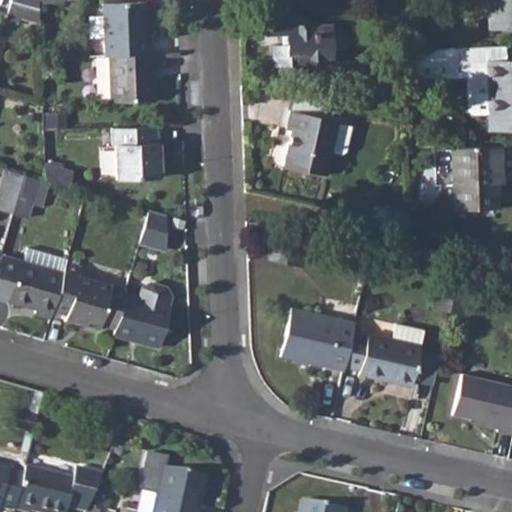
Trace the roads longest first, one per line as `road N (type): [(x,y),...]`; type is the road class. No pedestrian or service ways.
road 1 (residential): [(209,0),(222,418)]
road 2 (residential): [(264,430),(511,488)]
road 3 (residential): [(0,359),(222,418)]
